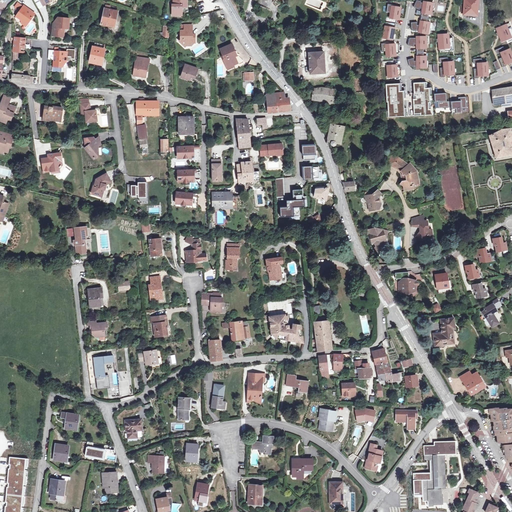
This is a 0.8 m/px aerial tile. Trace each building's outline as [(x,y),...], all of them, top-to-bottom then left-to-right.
[(183,15),(183,7),(183,4),(187,5),(187,0),(173,0),(174,4),(173,4),(173,15),(183,15)] [(420,0),(416,0),(413,6),(419,9),(419,7),(421,7),(421,12),(431,13),(433,2),(423,0),(423,2),(420,2),(420,0)] [(464,0),(464,14),(474,15),(475,7),(477,7),(477,3),(478,3),(478,0),(464,0)] [(24,5),(24,6),(20,11),(17,16),(21,20),(22,24),(22,23),(25,23),(28,24),(36,13),(24,5)] [(400,6),(387,5),(386,10),(390,11),(389,17),(399,18),(400,6)] [(102,24),(110,26),(111,21),(115,22),(117,11),(105,8),(102,24)] [(58,24),(54,24),(53,36),(63,37),(65,28),(69,29),(70,18),(59,17),(58,24)] [(420,20),(419,20),(419,25),(416,24),(416,22),(411,22),(412,28),(418,29),(417,31),(428,33),(429,21),(425,21),(426,18),(421,17),(420,20)] [(506,24),(496,28),(501,41),(511,37),(506,24)] [(394,27),(384,25),(383,37),(392,39),(394,27)] [(193,37),(193,34),(193,29),(185,29),(185,30),(181,30),(181,40),(180,41),(185,47),(186,46),(189,43),(192,43),(195,43),(195,37),(193,37)] [(448,33),(437,34),(439,48),(449,47),(448,33)] [(416,38),(410,38),(408,45),(413,46),(413,42),(416,42),(416,48),(426,47),(426,35),(416,36),(416,38)] [(15,37),(14,47),(25,49),(26,38),(15,37)] [(394,43),(385,44),(386,56),(395,55),(394,43)] [(222,57),(226,66),(231,64),(233,65),(238,63),(235,56),(234,57),(232,53),(235,52),(231,44),(220,49),(223,56),(222,57)] [(102,55),(104,55),(105,49),(93,47),(92,52),(92,55),(90,62),(100,64),(102,55)] [(511,54),(509,47),(500,51),(504,63),(511,60),(511,54)] [(53,71),(56,71),(59,68),(59,67),(62,68),(66,62),(67,52),(58,51),(56,51),(55,51),(53,71)] [(324,51),(309,52),(310,74),(325,73),(324,51)] [(426,55),(416,55),(416,61),(413,61),(413,57),(407,59),(410,65),(415,65),(416,67),(426,67),(426,55)] [(298,56),(290,57),(291,71),(299,70),(298,56)] [(148,63),(149,63),(150,59),(137,57),(137,61),(135,61),(133,75),(143,77),(144,71),(146,72),(148,63)] [(453,61),(442,62),(443,74),(454,73),(453,61)] [(486,62),(476,62),(477,75),(487,74),(486,62)] [(396,64),(386,65),(387,77),(397,76),(396,64)] [(189,80),(190,77),(191,75),(195,76),(198,69),(185,65),(181,77),(189,80)] [(23,76),(13,74),(12,81),(29,83),(30,76),(23,76)] [(426,81),(413,82),(414,93),(416,93),(417,99),(414,99),(415,114),(430,112),(430,109),(431,109),(430,100),(429,100),(429,94),(432,93),(431,86),(427,87),(426,81)] [(400,83),(385,84),(386,101),(387,101),(387,110),(386,111),(386,116),(408,115),(405,107),(403,107),(403,97),(405,97),(404,90),(400,91),(400,83)] [(511,86),(504,88),(498,89),(498,95),(505,94),(507,101),(502,102),(502,106),(511,105),(511,100),(511,86)] [(326,100),(327,88),(321,87),(314,89),(313,99),(325,101),(326,100)] [(336,89),(327,88),(326,100),(325,101),(329,101),(329,106),(334,107),(334,102),(336,89)] [(492,90),(494,103),(502,102),(507,101),(505,94),(498,95),(498,89),(492,90)] [(284,91),(283,91),(267,92),(269,111),(289,109),(288,96),(284,97),(284,91)] [(445,92),(434,93),(435,102),(438,101),(439,107),(448,107),(448,101),(445,101),(445,92)] [(2,102),(9,105),(12,98),(5,95),(2,102)] [(465,97),(458,97),(459,100),(451,101),(452,107),(456,107),(456,111),(461,111),(461,108),(466,107),(465,97)] [(138,116),(145,116),(158,116),(158,102),(137,101),(138,116)] [(10,106),(9,105),(2,102),(0,105),(0,120),(3,122),(5,118),(8,119),(10,115),(13,117),(17,107),(10,105),(10,106)] [(82,113),(86,113),(87,122),(98,121),(97,110),(91,110),(90,103),(89,103),(82,104),(81,104),(82,113)] [(63,108),(53,107),(50,107),(46,107),(44,120),(52,121),(52,118),(61,120),(63,108)] [(145,116),(138,116),(137,116),(138,126),(145,125),(145,116)] [(192,123),(194,123),(194,117),(179,117),(179,134),(186,134),(186,132),(192,132),(192,123)] [(257,119),(258,125),(263,124),(263,129),(267,128),(266,118),(257,119)] [(340,143),(340,141),(343,127),(331,124),(329,133),(328,138),(328,141),(332,142),(331,142),(331,143),(332,144),(332,145),(333,145),(334,145),(335,145),(335,144),(336,144),(336,143),(340,143)] [(145,125),(138,126),(139,135),(147,134),(145,125)] [(237,126),(238,139),(250,138),(249,132),(248,125),(237,126)] [(511,135),(510,128),(506,129),(500,129),(500,130),(490,135),(497,157),(511,154),(511,135)] [(0,149),(4,150),(4,151),(8,152),(10,147),(7,146),(8,144),(11,145),(13,139),(14,136),(0,131),(0,149)] [(147,139),(147,134),(139,135),(139,140),(142,156),(145,155),(146,158),(149,158),(146,142),(145,142),(144,139),(147,139)] [(95,158),(98,155),(98,146),(101,144),(100,137),(90,139),(95,158)] [(239,148),(251,147),(250,138),(238,139),(239,148)] [(260,145),(260,156),(283,154),(282,144),(260,145)] [(313,145),(302,145),(303,160),(314,159),(313,145)] [(199,146),(177,146),(177,158),(199,157),(199,146)] [(242,157),(250,156),(249,149),(240,150),(242,157)] [(61,153),(51,155),(51,157),(49,157),(49,159),(42,160),(43,168),(50,167),(51,173),(54,173),(55,171),(58,170),(62,166),(61,165),(60,158),(62,158),(61,153)] [(394,166),(398,158),(393,154),(391,158),(390,159),(389,163),(394,166)] [(398,158),(394,166),(400,171),(407,164),(398,158)] [(213,181),(222,181),(221,160),(212,160),(213,181)] [(252,172),(251,162),(241,163),(241,164),(243,173),(252,172)] [(407,164),(400,171),(401,172),(403,180),(402,180),(400,183),(403,185),(404,189),(406,188),(406,189),(409,188),(413,187),(412,185),(418,183),(417,179),(417,178),(416,172),(414,172),(412,170),(413,168),(409,163),(407,164)] [(252,172),(243,173),(241,164),(237,165),(238,174),(239,182),(253,181),(252,172)] [(311,166),(302,166),(303,179),(311,179),(311,177),(318,177),(317,167),(311,167),(311,166)] [(199,170),(178,170),(178,181),(199,181),(199,170)] [(261,180),(260,171),(254,171),(252,172),(253,181),(261,180)] [(92,192),(102,194),(104,189),(105,190),(107,184),(112,181),(107,173),(97,179),(95,183),(97,183),(96,186),(94,186),(92,192)] [(137,185),(130,185),(131,194),(135,194),(135,193),(137,193),(137,196),(145,196),(144,181),(137,181),(137,185)] [(343,184),(345,190),(355,190),(354,181),(346,182),(346,183),(343,184)] [(328,188),(327,188),(315,189),(314,197),(325,200),(328,188)] [(301,190),(292,190),(293,199),(287,199),(287,207),(280,208),(280,215),(297,214),(297,205),(302,204),(301,190)] [(369,200),(370,201),(368,203),(369,210),(379,208),(379,204),(381,203),(381,198),(379,198),(379,197),(382,195),(378,191),(373,195),(366,196),(367,200),(369,200)] [(198,194),(177,192),(176,204),(197,206),(198,194)] [(232,194),(224,194),(224,195),(221,195),(221,193),(212,193),(213,208),(219,208),(219,206),(227,206),(227,203),(232,203),(232,194)] [(0,217),(1,215),(4,217),(9,204),(2,202),(4,197),(0,194),(0,221),(1,220),(0,219),(0,217)] [(312,219),(311,217),(309,218),(312,224),(321,219),(319,215),(312,219)] [(421,232),(420,232),(420,240),(429,239),(433,234),(432,229),(429,229),(428,220),(423,221),(423,219),(422,219),(421,216),(412,218),(413,226),(420,226),(421,232)] [(370,238),(371,238),(373,243),(377,242),(377,246),(376,246),(375,250),(379,252),(382,251),(382,250),(382,248),(384,248),(385,243),(384,240),(383,240),(384,236),(386,236),(387,231),(395,229),(393,223),(379,227),(378,231),(376,230),(375,228),(368,230),(370,238)] [(86,235),(85,227),(75,228),(76,240),(75,240),(75,244),(76,254),(87,253),(86,244),(84,244),(84,240),(87,240),(86,235)] [(163,255),(162,249),(160,249),(160,246),(162,246),(161,239),(161,234),(153,234),(153,240),(150,240),(152,256),(163,255)] [(501,241),(502,241),(501,237),(493,239),(494,245),(496,245),(497,251),(507,249),(505,242),(501,243),(501,241)] [(201,244),(193,244),(192,244),(192,248),(195,248),(195,250),(186,251),(186,260),(202,259),(201,244)] [(239,257),(239,248),(228,248),(227,257),(229,257),(228,260),(226,260),(226,269),(232,270),(232,266),(237,266),(237,257),(239,257)] [(486,252),(486,248),(477,250),(478,256),(480,256),(481,262),(491,260),(490,253),(485,254),(485,252),(486,252)] [(266,260),(268,269),(269,269),(270,272),(269,272),(270,280),(279,279),(278,274),(281,274),(280,265),(283,265),(282,257),(266,260)] [(474,264),(466,265),(467,272),(468,272),(469,278),(480,276),(478,269),(473,270),(473,268),(475,268),(474,264)] [(438,289),(449,287),(447,278),(448,278),(447,273),(436,275),(438,289)] [(151,285),(149,285),(151,300),(161,298),(161,292),(162,291),(160,276),(151,278),(151,285)] [(404,282),(400,283),(401,291),(406,291),(409,293),(412,290),(416,290),(416,286),(419,282),(416,280),(409,280),(408,278),(403,278),(404,282)] [(473,285),(474,291),(476,291),(477,298),(487,296),(486,288),(481,289),(481,287),(482,287),(481,283),(473,285)] [(100,306),(100,305),(99,298),(102,297),(103,297),(102,288),(88,289),(89,294),(87,295),(87,298),(89,298),(90,307),(100,306)] [(202,303),(206,303),(206,305),(211,305),(211,311),(221,312),(222,298),(220,298),(221,294),(213,293),(213,294),(202,294),(202,303)] [(267,302),(269,316),(271,332),(272,332),(277,337),(277,338),(291,340),(291,339),(296,340),(296,341),(303,342),(301,325),(294,324),(291,299),(267,302)] [(438,303),(430,304),(431,311),(439,310),(438,303)] [(487,317),(491,324),(492,326),(498,322),(495,316),(494,317),(492,313),(497,310),(493,304),(485,309),(486,310),(482,312),(485,317),(486,317),(487,317)] [(320,305),(318,305),(312,306),(313,313),(321,312),(320,305)] [(166,315),(156,316),(157,323),(153,323),(155,337),(166,335),(165,326),(168,325),(166,315)] [(442,332),(433,333),(435,346),(444,345),(444,344),(454,343),(452,328),(455,328),(454,317),(441,319),(442,332)] [(232,340),(244,338),(250,337),(248,321),(241,321),(241,318),(237,319),(238,322),(222,324),(223,328),(230,327),(232,340)] [(314,322),(318,351),(326,350),(332,349),(328,321),(314,322)] [(107,322),(96,324),(91,324),(91,329),(92,329),(93,334),(96,337),(105,336),(104,331),(107,327),(107,322)] [(209,341),(210,361),(222,360),(220,340),(209,341)] [(373,350),(376,363),(388,361),(385,347),(383,348),(382,343),(377,347),(377,349),(373,350)] [(144,353),(145,361),(146,365),(156,363),(155,358),(158,358),(156,349),(144,351),(144,353)] [(96,377),(105,376),(104,365),(103,366),(103,363),(114,362),(113,355),(93,358),(96,377)] [(319,356),(320,367),(325,367),(327,367),(326,355),(319,356)] [(405,367),(413,366),(411,359),(403,361),(405,367)] [(372,366),(370,367),(370,363),(362,364),(362,360),(354,360),(355,370),(358,370),(359,379),(370,377),(370,375),(373,375),(372,366)] [(390,365),(377,368),(378,374),(384,373),(392,371),(390,365)] [(393,373),(392,371),(384,373),(386,380),(392,379),(392,381),(401,380),(400,372),(393,373)] [(472,375),(470,371),(460,377),(462,381),(463,380),(471,394),(484,386),(476,372),(472,375)] [(287,373),(285,386),(298,387),(298,392),(307,393),(309,381),(296,379),(297,375),(287,373)] [(264,374),(254,374),(254,381),(253,381),(253,383),(249,383),(249,388),(247,388),(246,402),(251,400),(256,400),(259,397),(260,398),(261,396),(260,396),(261,384),(264,381),(264,374)] [(407,387),(418,385),(417,375),(405,376),(407,387)] [(352,383),(342,383),(343,396),(350,396),(349,392),(352,392),(352,383)] [(211,407),(221,408),(224,385),(214,384),(211,407)] [(497,398),(496,385),(488,385),(489,398),(497,398)] [(186,409),(188,409),(190,409),(190,398),(178,397),(178,408),(178,414),(178,420),(186,419),(186,414),(186,409)] [(511,440),(511,408),(507,409),(507,408),(498,409),(498,408),(493,408),(491,407),(490,409),(484,409),(485,414),(491,414),(491,418),(492,418),(492,421),(495,420),(496,429),(495,430),(496,435),(497,434),(498,442),(511,440)] [(355,409),(355,422),(374,420),(373,408),(355,409)] [(331,420),(334,421),(335,421),(336,411),(321,409),(319,419),(320,419),(322,419),(322,423),(321,423),(320,429),(330,430),(331,424),(331,420)] [(414,429),(414,418),(414,415),(417,415),(417,411),(396,411),(396,422),(407,422),(407,429),(414,429)] [(65,428),(70,429),(71,426),(77,427),(78,415),(62,413),(61,417),(67,418),(65,428)] [(126,431),(127,431),(127,438),(136,437),(136,429),(141,429),(141,419),(125,420),(126,431)] [(252,449),(260,449),(260,452),(265,452),(265,454),(270,454),(270,447),(271,448),(271,443),(273,444),(273,436),(263,435),(262,443),(261,443),(261,442),(253,441),(252,449)] [(422,480),(423,501),(428,501),(428,505),(442,504),(441,488),(446,488),(444,454),(455,453),(454,441),(434,442),(434,445),(423,446),(424,461),(430,461),(431,479),(422,480)] [(185,461),(194,462),(195,453),(197,453),(198,444),(187,443),(185,461)] [(54,459),(61,460),(61,457),(66,458),(68,446),(56,444),(54,453),(56,453),(56,454),(55,454),(54,459)] [(371,448),(376,449),(377,445),(370,444),(364,468),(366,468),(368,457),(369,454),(371,448)] [(371,448),(369,454),(370,454),(370,457),(368,457),(366,468),(376,471),(377,466),(375,465),(376,461),(379,462),(382,451),(376,449),(371,448)] [(148,462),(152,462),(153,462),(153,468),(153,472),(163,473),(164,456),(149,455),(148,462)] [(23,511),(27,457),(8,456),(4,511),(23,511)] [(293,459),(293,469),(293,472),(293,476),(297,476),(303,476),(303,470),(312,470),(312,459),(293,459)] [(115,487),(118,487),(117,480),(116,480),(115,472),(102,472),(103,487),(106,487),(106,493),(115,492),(115,487)] [(51,479),(50,488),(52,488),(52,493),(51,499),(60,500),(61,495),(63,495),(64,489),(63,489),(64,481),(51,479)] [(340,489),(340,482),(329,482),(329,489),(330,489),(330,493),(329,493),(329,503),(341,504),(341,494),(343,494),(342,489),(340,489)] [(194,500),(203,502),(205,493),(207,493),(209,485),(198,483),(194,500)] [(248,503),(259,504),(259,495),(262,495),(262,489),(261,489),(261,485),(249,484),(248,503)] [(465,510),(470,511),(473,511),(474,509),(473,509),(478,496),(476,495),(478,492),(470,488),(469,492),(470,492),(465,505),(467,506),(465,510)] [(155,511),(170,511),(171,503),(167,503),(167,502),(168,502),(167,497),(171,496),(170,492),(165,493),(166,497),(156,499),(158,510),(156,511),(155,511)] [(392,507),(391,511),(401,511),(401,507),(406,507),(407,497),(400,497),(400,507),(392,507)] [(485,511),(495,511),(498,507),(490,503),(485,511)]
